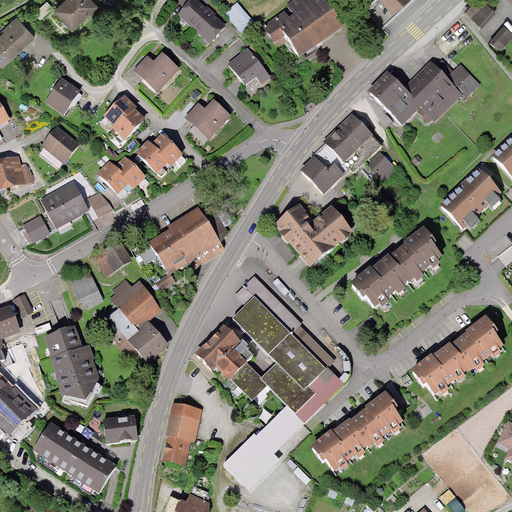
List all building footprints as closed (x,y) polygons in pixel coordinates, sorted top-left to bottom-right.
[(47,0),(35,11),(40,17),(53,6),(47,0)] [(96,0),(62,0),(55,7),(74,27),(99,2),(96,0)] [(191,27),(204,13),(189,0),(187,0),(176,13),(191,27)] [(285,13),(263,28),(275,44),(285,37),(300,59),(344,29),(323,0),(298,0),(288,7),(295,16),(289,20),(285,13)] [(353,0),(379,29),(412,0),(353,0)] [(480,0),(464,15),(480,31),(495,15),(480,0)] [(243,35),(257,25),(241,4),(228,14),(243,35)] [(209,43),(222,29),(204,13),(191,27),(209,43)] [(7,30),(0,36),(0,60),(2,63),(33,34),(16,17),(4,28),(7,30)] [(511,38),(511,35),(504,28),(490,43),(499,52),(511,38)] [(246,51),(227,67),(243,87),(253,79),(260,88),(270,80),(246,51)] [(147,58),(133,74),(155,95),(176,71),(159,56),(153,62),(147,58)] [(393,72),(368,97),(401,129),(416,115),(427,127),(431,123),(433,125),(460,99),(463,101),(479,85),(458,64),(452,71),(442,61),(439,65),(432,59),(406,85),(393,72)] [(62,79),(45,104),(65,117),(81,92),(62,79)] [(104,112),(115,124),(130,109),(134,105),(122,93),(104,112)] [(0,101),(0,139),(2,139),(0,135),(0,126),(11,121),(0,101)] [(183,118),(206,139),(226,117),(209,101),(202,108),(197,104),(183,118)] [(111,128),(123,141),(142,122),(130,109),(115,124),(111,128)] [(313,157),(314,158),(301,170),(323,195),(349,171),(352,175),(382,147),(370,134),(364,128),(351,115),(323,142),(326,145),(313,157)] [(67,135),(57,127),(41,148),(65,165),(80,145),(67,135)] [(511,135),(510,137),(490,156),(511,178),(511,135)] [(151,149),(164,161),(169,166),(180,153),(162,136),(151,149)] [(135,157),(153,173),(164,161),(151,149),(146,144),(135,157)] [(382,153),(368,166),(383,182),(397,170),(382,153)] [(115,169),(128,181),(133,185),(144,173),(126,156),(115,169)] [(28,166),(22,167),(19,157),(0,161),(0,192),(34,183),(31,172),(30,172),(28,166)] [(99,177),(117,193),(128,181),(115,169),(110,164),(99,177)] [(499,198),(502,195),(480,170),(460,187),(440,205),(463,230),(468,226),(470,229),(479,221),(477,218),(484,211),(489,206),(492,209),(501,201),(499,198)] [(75,184),(41,202),(55,229),(89,211),(75,184)] [(100,194),(88,199),(99,219),(113,211),(100,194)] [(300,207),(276,228),(309,267),(349,233),(327,207),(311,220),(300,207)] [(197,210),(147,244),(167,273),(188,259),(195,269),(224,249),(197,210)] [(39,215),(22,224),(31,241),(48,233),(39,215)] [(409,285),(416,280),(417,282),(424,277),(421,274),(431,266),(434,269),(439,265),(437,261),(442,257),(432,246),(435,244),(424,229),(405,243),(407,245),(390,258),(389,256),(372,270),(371,269),(351,284),(363,299),(366,298),(374,308),(378,305),(382,309),(390,303),(388,299),(396,293),(398,295),(406,288),(404,286),(408,283),(409,285)] [(93,261),(106,279),(128,264),(115,246),(93,261)] [(91,273),(71,282),(80,304),(82,303),(85,311),(104,303),(91,273)] [(165,276),(153,284),(158,291),(170,283),(165,276)] [(278,364),(262,379),(261,380),(267,387),(287,407),(304,424),(345,385),(328,369),(334,362),(300,327),(302,325),(254,277),(235,297),(246,308),(233,320),(278,364)] [(108,315),(148,362),(169,344),(148,320),(163,308),(139,280),(131,287),(124,278),(110,290),(115,297),(111,300),(117,307),(108,315)] [(24,294),(11,300),(19,318),(33,312),(24,294)] [(0,311),(0,362),(3,362),(9,379),(35,369),(34,366),(41,363),(36,349),(39,348),(35,336),(22,341),(22,339),(4,346),(2,340),(20,333),(11,308),(0,311)] [(478,372),(485,367),(482,363),(492,356),(494,358),(501,354),(498,350),(503,347),(495,336),(498,333),(486,317),(465,332),(466,334),(451,345),(449,344),(432,356),(432,355),(410,371),(423,388),(426,386),(435,398),(440,394),(442,397),(450,391),(448,388),(456,381),(458,384),(466,378),(464,375),(467,373),(468,374),(476,369),(478,372)] [(226,326),(195,354),(213,372),(216,369),(229,381),(231,380),(247,364),(255,356),(226,326)] [(77,327),(44,338),(63,395),(86,401),(99,379),(89,346),(83,348),(77,327)] [(262,379),(247,364),(231,380),(252,402),(267,387),(261,380),(262,379)] [(13,387),(0,374),(0,425),(10,436),(39,408),(16,384),(13,387)] [(375,444),(377,448),(385,443),(382,439),(392,431),(394,434),(400,430),(397,426),(401,422),(393,411),(397,408),(385,393),(364,408),(366,411),(352,421),(350,419),(333,432),(332,430),(310,447),(322,464),(325,462),(336,477),(349,467),(347,464),(356,457),(358,460),(366,454),(363,451),(367,448),(368,450),(375,444)] [(165,436),(168,437),(192,443),(195,444),(203,410),(173,403),(165,436)] [(305,425),(304,424),(287,407),(257,437),(254,435),(223,465),(249,491),(280,461),(274,455),(305,425)] [(270,424),(274,415),(267,411),(262,419),(270,424)] [(134,417),(102,420),(105,445),(137,441),(134,417)] [(511,420),(508,418),(496,442),(509,448),(503,459),(511,463),(511,420)] [(85,446),(51,424),(32,452),(68,474),(85,446)] [(168,437),(162,461),(186,467),(192,443),(168,437)] [(117,466),(85,446),(68,474),(99,494),(117,466)] [(170,498),(163,511),(206,511),(211,503),(189,492),(186,498),(178,494),(175,501),(170,498)]
